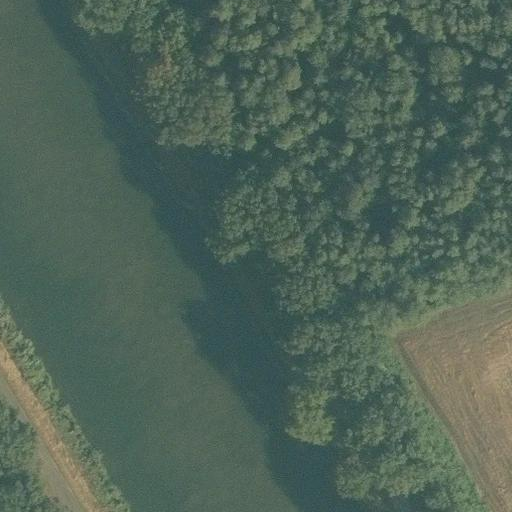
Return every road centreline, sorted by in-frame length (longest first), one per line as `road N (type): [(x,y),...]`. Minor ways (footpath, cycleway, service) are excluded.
road 1 (track): [(400,511),(102,0)]
road 2 (unclassified): [(75,511),(0,384)]
